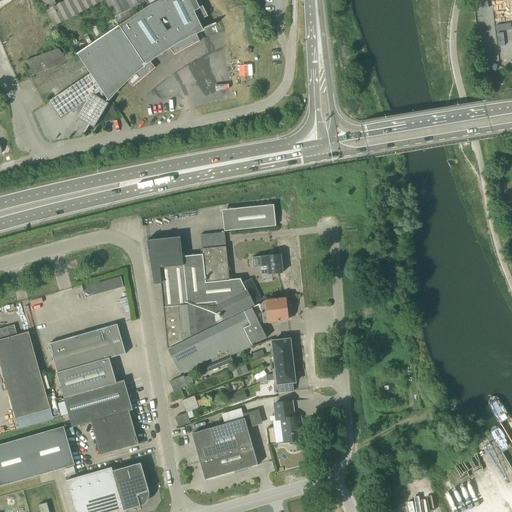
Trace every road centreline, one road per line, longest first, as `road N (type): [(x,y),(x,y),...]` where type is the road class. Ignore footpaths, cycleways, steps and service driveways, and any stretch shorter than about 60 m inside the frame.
road 1 (unclassified): [(183,511),(132,242),(104,236),(0,264)]
road 2 (residential): [(1,72),(33,145),(53,153),(272,99),(290,66),(293,25)]
road 3 (primary): [(0,225),(333,155)]
road 4 (primary): [(321,139),(0,205)]
road 5 (unclassified): [(338,478),(348,449),(336,232)]
road 6 (primary): [(333,155),(511,125)]
road 7 (primary): [(511,109),(334,136)]
road 8 (unclassified): [(220,511),(338,478)]
